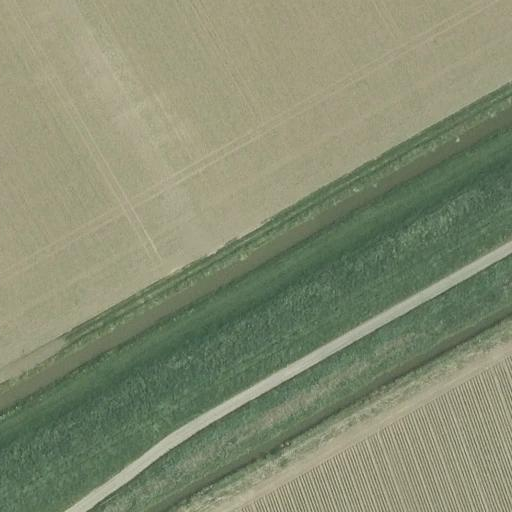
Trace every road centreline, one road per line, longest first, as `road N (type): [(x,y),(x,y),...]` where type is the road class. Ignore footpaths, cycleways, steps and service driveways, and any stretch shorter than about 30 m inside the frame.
road 1 (track): [(511,154),(0,440)]
road 2 (unclassified): [(78,511),(184,433),(511,245)]
